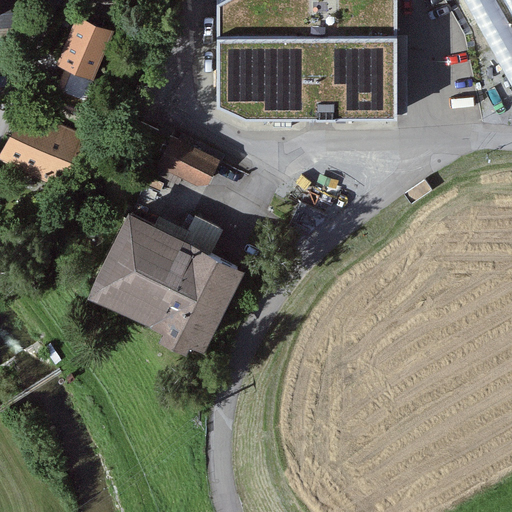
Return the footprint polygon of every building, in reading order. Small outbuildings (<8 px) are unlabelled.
[(0,0),(0,75),(13,75),(10,0),(0,0)] [(220,0),(217,2),(217,95),(247,111),(403,109),(400,0),(220,0)] [(511,0),(478,0),(511,73),(511,0)] [(111,30),(80,16),(60,61),(92,74),(111,30)] [(82,137),(25,110),(4,156),(60,183),(82,137)] [(227,158),(179,133),(164,162),(212,187),(227,158)] [(256,264),(145,209),(105,289),(216,344),(256,264)]
